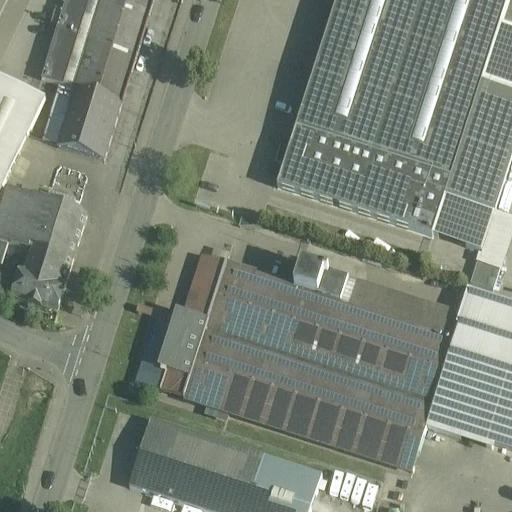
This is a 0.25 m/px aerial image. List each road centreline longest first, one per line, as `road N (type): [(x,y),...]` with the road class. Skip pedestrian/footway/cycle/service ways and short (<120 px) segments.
road 1 (residential): [(88,371),(205,0)]
road 2 (residential): [(45,511),(88,371)]
